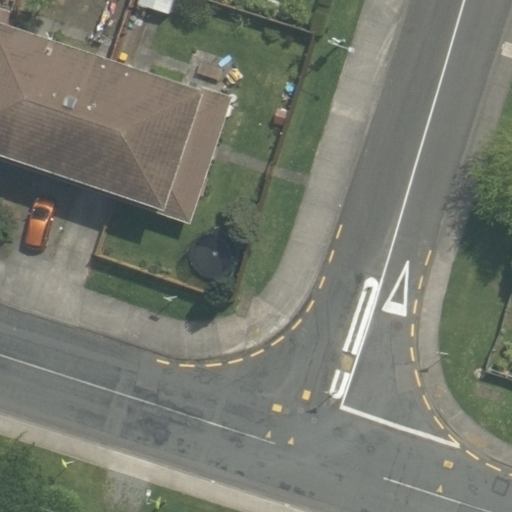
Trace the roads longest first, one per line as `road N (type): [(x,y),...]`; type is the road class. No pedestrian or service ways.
road 1 (residential): [(316,462),(467,0)]
road 2 (tertiary): [(0,360),(316,462)]
road 3 (tertiary): [(316,462),(472,511)]
